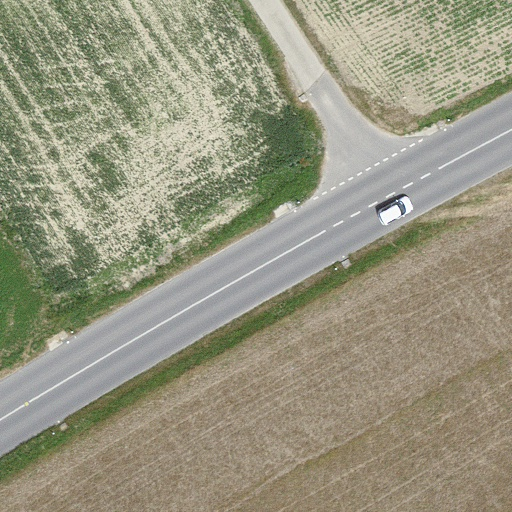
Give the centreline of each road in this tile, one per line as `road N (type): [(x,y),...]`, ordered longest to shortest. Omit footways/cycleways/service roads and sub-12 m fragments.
road 1 (secondary): [(511,128),(0,420)]
road 2 (track): [(262,0),(389,196)]
